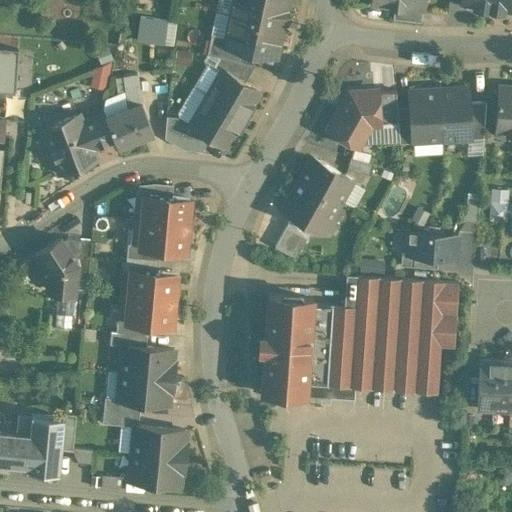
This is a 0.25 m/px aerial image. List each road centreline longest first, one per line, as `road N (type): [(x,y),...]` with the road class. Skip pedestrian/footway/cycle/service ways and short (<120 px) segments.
road 1 (residential): [(254,180),(225,242),(212,315),(217,393),(247,506)]
road 2 (residential): [(254,180),(136,168),(0,247)]
road 3 (residential): [(247,506),(0,487)]
road 4 (residential): [(511,43),(413,43),(324,31)]
road 5 (residential): [(324,31),(300,99),(254,180)]
